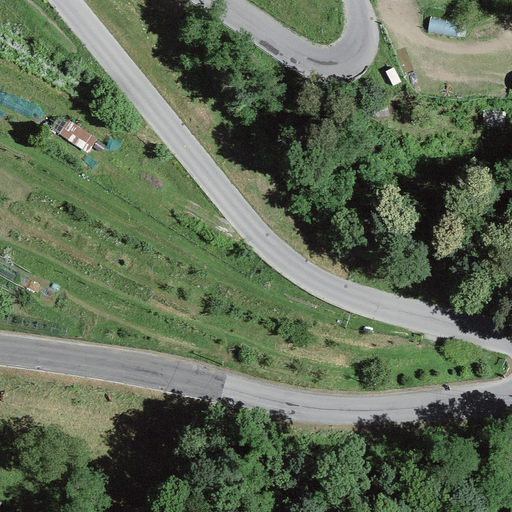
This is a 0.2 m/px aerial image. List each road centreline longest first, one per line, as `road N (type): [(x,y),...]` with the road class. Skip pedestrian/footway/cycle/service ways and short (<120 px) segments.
road 1 (tertiary): [(511,342),(387,311),(310,277),(257,236),(64,0)]
road 2 (tertiary): [(0,350),(301,406),(408,409),(511,396)]
road 3 (tertiary): [(211,0),(308,64),(329,67),(346,63),(358,46),(353,0)]
